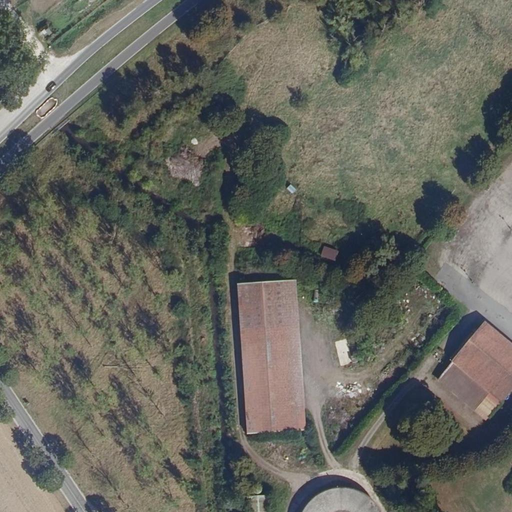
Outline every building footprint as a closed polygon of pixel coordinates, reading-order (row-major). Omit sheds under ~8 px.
[(321,255),(335,261),(339,251),(325,245),(321,255)] [(298,280),(239,284),(247,434),(307,431),(298,280)] [(511,343),(485,321),(452,362),(500,403),(511,389),(511,343)] [(339,365),(349,364),(347,340),(337,341),(339,365)] [(452,362),(439,379),(488,419),(500,403),(452,362)] [(383,511),(376,501),(364,492),(350,488),(335,488),(321,494),(310,503),(304,511),(383,511)] [(247,497),(247,511),(269,511),(269,495),(247,497)]
